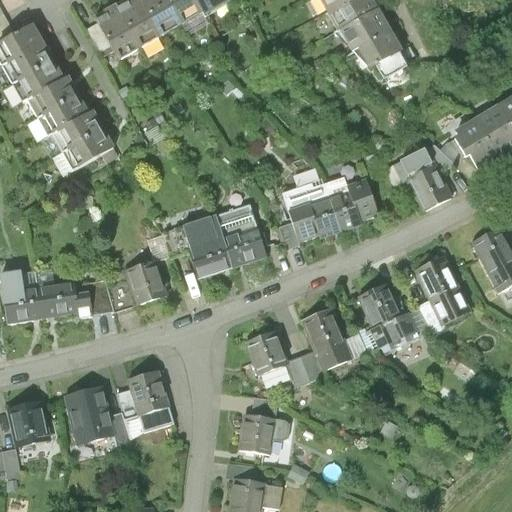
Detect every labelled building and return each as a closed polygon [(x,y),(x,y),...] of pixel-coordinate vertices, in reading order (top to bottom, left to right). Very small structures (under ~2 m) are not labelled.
[(141,52),(162,41),(140,0),(126,0),(115,6),(141,52)] [(140,0),(162,41),(184,29),(168,0),(140,0)] [(197,0),(168,0),(184,29),(206,17),(197,0)] [(225,0),(197,0),(206,17),(228,5),(225,0)] [(321,0),(329,14),(354,0),(321,0)] [(378,11),(371,0),(354,0),(329,14),(339,33),(378,11)] [(119,64),(141,52),(115,6),(93,18),(98,26),(113,54),(119,64)] [(351,53),(358,49),(389,31),(378,11),(339,33),(351,53)] [(0,46),(14,38),(0,12),(0,46)] [(98,26),(87,32),(102,61),(113,54),(98,26)] [(0,65),(2,69),(42,46),(32,28),(14,38),(0,46),(0,65)] [(401,52),(389,31),(358,49),(369,69),(375,66),(398,53),(401,52)] [(2,69),(12,87),(52,64),(42,46),(2,69)] [(407,69),(398,53),(375,66),(383,82),(407,69)] [(62,83),(52,64),(12,87),(23,105),(27,103),(62,83)] [(27,103),(37,121),(77,99),(67,80),(62,83),(27,103)] [(87,117),(77,99),(37,121),(47,140),(52,137),(87,117)] [(511,100),(502,106),(511,123),(511,100)] [(502,158),(511,152),(511,123),(502,106),(479,119),(502,158)] [(52,137),(62,155),(102,133),(92,114),(87,117),(52,137)] [(479,171),(502,158),(479,119),(456,133),(460,139),(456,141),(466,159),(470,156),(479,171)] [(112,151),(102,133),(62,155),(73,174),(112,151)] [(448,145),(441,153),(456,167),(466,159),(456,141),(449,147),(448,145)] [(435,148),(426,153),(433,167),(435,172),(438,177),(456,167),(441,153),(435,148)] [(426,153),(400,165),(407,179),(433,167),(426,153)] [(380,161),(367,168),(374,181),(376,180),(385,200),(396,195),(394,191),(402,187),(393,169),(385,173),(380,161)] [(400,165),(393,169),(402,187),(409,183),(407,179),(400,165)] [(435,172),(410,185),(424,212),(449,200),(438,177),(435,172)] [(346,188),(347,193),(353,210),(356,209),(360,220),(377,214),(366,182),(346,188)] [(329,199),(340,231),(361,223),(360,220),(356,209),(353,210),(347,193),(329,199)] [(309,206),(289,213),(293,226),(300,244),(316,238),(340,231),(329,199),(309,206)] [(248,208),(214,219),(231,270),(265,258),(248,208)] [(214,219),(179,230),(187,253),(196,281),(231,270),(214,219)] [(293,226),(279,231),(286,253),(301,248),(300,244),(293,226)] [(187,253),(179,230),(147,241),(155,263),(187,253)] [(511,254),(500,231),(472,246),(498,295),(511,287),(511,254)] [(418,275),(431,303),(443,327),(470,314),(445,262),(418,275)] [(126,275),(136,306),(165,297),(156,265),(126,275)] [(105,284),(72,289),(74,299),(87,297),(89,310),(90,318),(114,315),(105,284)] [(392,286),(358,301),(372,333),(379,330),(389,353),(416,341),(392,286)] [(76,315),(76,312),(89,310),(87,297),(74,299),(72,289),(72,287),(37,292),(41,320),(76,315)] [(37,292),(2,297),(7,325),(41,320),(37,292)] [(431,303),(418,309),(430,333),(443,327),(431,303)] [(302,324),(314,354),(322,374),(349,364),(341,344),(329,313),(302,324)] [(372,333),(364,336),(375,361),(390,355),(389,353),(379,330),(372,333)] [(274,334),(244,346),(261,390),(289,379),(286,369),(287,369),(286,365),(274,334)] [(358,338),(341,344),(349,364),(366,357),(358,338)] [(286,369),(289,379),(295,392),(324,381),(322,374),(314,354),(286,365),(287,369),(286,369)] [(158,376),(130,384),(133,393),(140,417),(168,409),(158,376)] [(98,393),(67,401),(76,435),(107,427),(98,393)] [(133,393),(119,397),(126,421),(140,417),(133,393)] [(251,401),(251,420),(276,424),(276,407),(251,401)] [(41,406),(10,413),(19,449),(50,442),(41,406)] [(283,425),(276,424),(251,420),(243,419),(238,454),(268,458),(270,444),(281,445),(286,441),(288,429),(283,425)] [(17,453),(3,455),(8,483),(21,481),(17,453)] [(294,468),(287,480),(302,488),(308,476),(294,468)] [(264,489),(235,484),(230,511),(259,511),(260,510),(264,489)] [(278,511),(282,492),(264,489),(260,510),(269,511),(278,511)]
